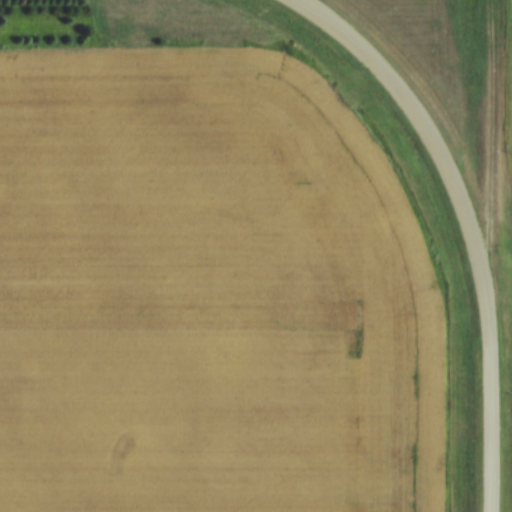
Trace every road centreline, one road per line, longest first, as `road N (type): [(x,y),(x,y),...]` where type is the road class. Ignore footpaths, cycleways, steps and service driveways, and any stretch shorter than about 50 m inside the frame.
road 1 (residential): [(489,511),(490,285),(476,235),(433,133),(362,46),(306,0)]
road 2 (residential): [(491,0),(490,285)]
